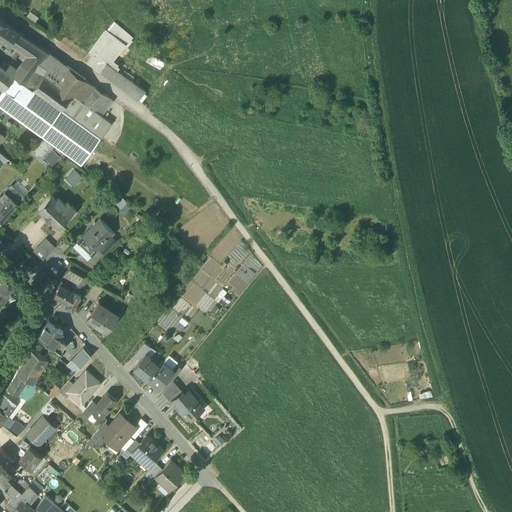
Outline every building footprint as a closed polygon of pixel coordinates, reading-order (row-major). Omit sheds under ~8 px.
[(0,36),(10,44),(12,42),(13,40),(16,42),(15,44),(22,49),(29,39),(18,32),(0,19),(0,36)] [(111,25),(106,31),(124,45),(126,46),(130,41),(128,40),(129,39),(111,25)] [(106,31),(84,60),(99,71),(107,63),(124,45),(106,31)] [(49,53),(29,39),(22,49),(30,54),(17,71),(15,75),(24,83),(34,90),(35,88),(44,76),(48,70),(47,69),(55,58),(49,53)] [(99,71),(107,77),(114,68),(107,63),(99,71)] [(0,84),(5,88),(15,96),(24,83),(15,75),(14,75),(14,76),(6,69),(0,64),(0,84)] [(17,71),(9,65),(6,69),(14,75),(15,75),(17,71)] [(68,72),(57,86),(71,95),(73,97),(74,95),(86,80),(67,66),(64,70),(68,72)] [(145,90),(114,68),(107,77),(122,88),(138,100),(145,90)] [(57,86),(44,76),(35,88),(48,98),(61,107),(62,108),(71,95),(57,86)] [(107,96),(86,80),(74,95),(96,111),(107,96)] [(15,96),(5,88),(0,94),(0,105),(28,125),(48,98),(35,88),(34,90),(24,83),(15,96)] [(71,95),(62,108),(101,138),(112,123),(96,111),(74,95),(73,97),(71,95)] [(28,125),(41,134),(61,107),(48,98),(28,125)] [(62,108),(61,107),(41,134),(82,164),(101,138),(62,108)] [(59,156),(53,151),(46,158),(52,164),(59,156)] [(66,178),(75,185),(84,176),(75,168),(66,178)] [(11,185),(0,197),(0,208),(1,209),(0,209),(0,223),(2,222),(24,197),(11,185)] [(56,200),(51,195),(39,208),(55,224),(57,222),(61,225),(76,210),(68,202),(65,205),(58,198),(56,200)] [(100,220),(85,235),(99,249),(114,233),(100,220)] [(85,235),(83,237),(97,251),(99,249),(85,235)] [(45,258),(56,246),(47,237),(35,249),(45,258)] [(93,256),(97,251),(83,237),(78,242),(93,256)] [(113,238),(101,251),(105,254),(116,241),(113,238)] [(83,276),(70,268),(65,275),(79,283),(83,276)] [(5,280),(0,285),(0,295),(4,300),(7,296),(14,288),(5,280)] [(103,287),(95,283),(88,295),(96,300),(103,287)] [(81,296),(60,285),(54,296),(67,303),(65,307),(73,311),(81,296)] [(14,288),(7,296),(10,299),(20,294),(14,288)] [(119,314),(99,302),(87,320),(107,333),(119,314)] [(47,321),(38,336),(54,346),(59,338),(63,331),(47,321)] [(59,338),(54,346),(61,352),(66,343),(59,338)] [(145,342),(136,353),(141,357),(146,352),(151,346),(145,342)] [(43,349),(34,344),(31,349),(40,354),(43,349)] [(83,347),(71,359),(80,367),(91,354),(83,347)] [(31,349),(31,348),(26,356),(43,366),(47,359),(40,354),(31,349)] [(141,357),(134,367),(148,379),(160,365),(149,357),(151,355),(146,352),(141,357)] [(43,366),(26,356),(17,371),(28,378),(28,379),(32,382),(43,366)] [(80,367),(71,359),(67,365),(75,372),(80,367)] [(160,365),(148,379),(158,387),(166,377),(173,369),(173,368),(164,361),(160,365)] [(177,364),(173,368),(173,369),(166,377),(171,381),(172,379),(182,368),(177,364)] [(63,368),(44,391),(52,397),(59,390),(69,379),(73,374),(63,368)] [(73,383),(67,391),(70,393),(82,404),(100,382),(85,369),(73,383)] [(28,378),(17,371),(7,387),(18,393),(28,379),(28,378)] [(28,379),(18,393),(26,399),(36,385),(32,382),(28,379)] [(69,379),(59,390),(67,397),(70,393),(67,391),(73,383),(69,379)] [(182,391),(172,379),(171,381),(163,392),(172,402),(173,401),(174,400),(173,399),(182,391)] [(185,394),(182,391),(173,399),(174,400),(173,401),(188,418),(190,416),(192,418),(202,409),(196,403),(198,401),(189,390),(185,394)] [(97,404),(92,410),(95,413),(100,417),(102,415),(116,399),(115,398),(115,399),(107,392),(107,391),(96,403),(97,404)] [(3,394),(0,398),(0,406),(2,409),(9,399),(3,394)] [(0,406),(0,424),(1,425),(16,404),(9,399),(2,409),(0,406)] [(92,399),(82,411),(88,416),(92,410),(97,404),(96,403),(92,399)] [(48,402),(40,410),(46,416),(54,408),(48,402)] [(28,422),(31,417),(20,412),(17,417),(28,422)] [(110,425),(101,435),(105,438),(108,440),(106,442),(115,451),(120,446),(129,435),(137,426),(136,425),(131,421),(133,419),(129,415),(127,417),(121,412),(110,425)] [(100,417),(95,413),(93,416),(96,418),(92,423),(98,428),(99,428),(104,422),(105,421),(107,419),(102,415),(100,417)] [(42,418),(28,432),(38,442),(52,428),(42,418)] [(145,422),(140,419),(136,425),(137,426),(141,430),(145,422)] [(14,420),(7,429),(16,436),(25,428),(14,420)] [(104,422),(99,428),(98,428),(89,439),(93,442),(98,446),(103,440),(103,439),(105,438),(101,435),(110,425),(105,421),(104,422)] [(137,426),(129,435),(134,439),(135,438),(141,430),(137,426)] [(140,442),(132,451),(142,460),(146,456),(152,461),(163,448),(146,434),(140,442)] [(129,435),(120,446),(125,449),(127,447),(134,439),(129,435)] [(134,439),(127,447),(132,451),(140,442),(135,438),(134,439)] [(30,446),(19,459),(31,469),(41,456),(30,446)] [(0,448),(0,469),(2,471),(3,471),(10,462),(13,459),(0,448)] [(162,468),(155,475),(158,478),(163,483),(166,480),(172,486),(185,473),(171,459),(162,468)] [(10,462),(3,471),(9,476),(16,468),(10,462)] [(157,463),(146,475),(153,482),(158,478),(155,475),(162,468),(157,463)] [(2,471),(0,474),(0,481),(1,483),(7,488),(12,482),(7,479),(9,476),(3,471),(2,471)] [(12,482),(7,488),(5,490),(11,495),(8,499),(15,505),(21,499),(24,501),(27,498),(31,502),(39,494),(29,485),(22,492),(12,482)] [(35,510),(32,511),(64,511),(46,495),(34,509),(35,510)] [(8,499),(5,503),(15,511),(32,511),(35,510),(34,509),(24,501),(21,499),(15,505),(8,499)]
